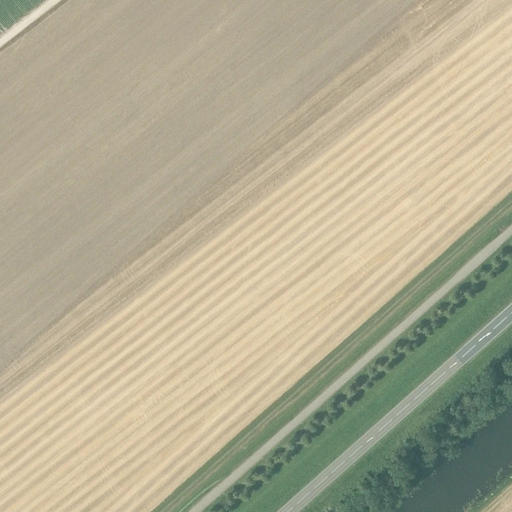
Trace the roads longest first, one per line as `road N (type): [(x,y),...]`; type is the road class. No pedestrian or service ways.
road 1 (unclassified): [(196,511),(511,229)]
road 2 (trunk): [(289,511),(511,314)]
